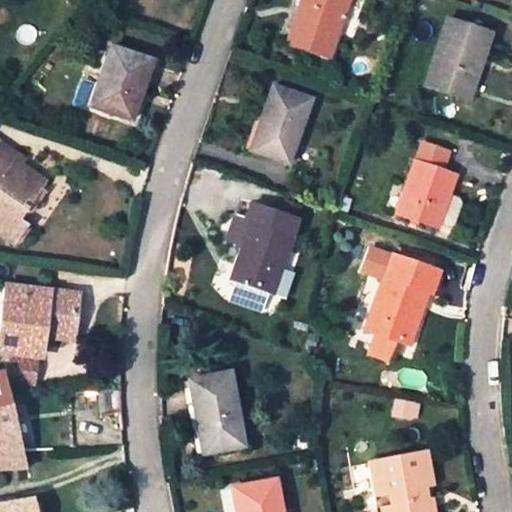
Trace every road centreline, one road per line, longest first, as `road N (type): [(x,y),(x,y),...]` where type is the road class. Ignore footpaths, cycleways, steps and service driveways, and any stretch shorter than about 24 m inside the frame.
road 1 (residential): [(152,511),(134,417),(142,262),(152,207),(224,0)]
road 2 (residential): [(496,511),(475,354),(483,290),(511,207)]
